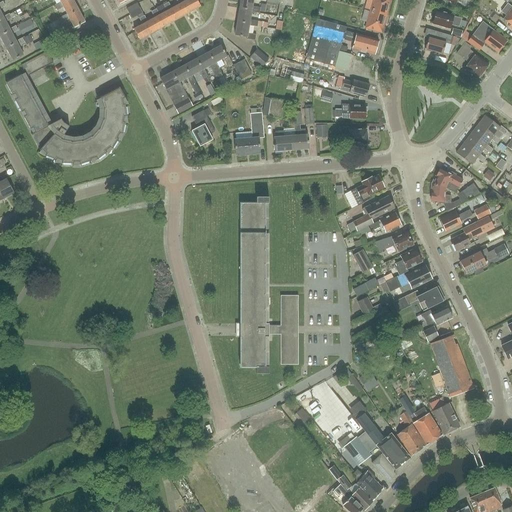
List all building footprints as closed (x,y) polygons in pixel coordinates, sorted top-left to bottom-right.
[(62,2),(55,5),(58,10),(64,7),(68,14),(69,15),(79,10),(74,0),(67,0),(62,3),(62,2)] [(172,9),(171,9),(177,20),(189,13),(183,2),(184,2),(182,0),(176,0),(179,5),(172,9)] [(187,0),(184,2),(183,2),(189,13),(201,7),(197,0),(187,0)] [(252,10),(252,11),(260,13),(260,7),(253,6),(253,0),(241,0),(240,8),(252,10)] [(371,10),(387,15),(389,7),(388,7),(389,0),(371,0),(370,3),(373,3),(371,10)] [(132,19),(138,16),(143,25),(134,29),(140,40),(152,33),(147,22),(137,3),(127,9),(132,19)] [(167,12),(160,15),(159,16),(164,26),(177,20),(171,9),(172,9),(168,3),(163,5),(167,12)] [(511,6),(508,3),(501,12),(506,16),(503,19),(510,24),(508,26),(511,29),(511,6)] [(251,19),(252,11),(252,10),(240,8),(238,21),(250,23),(250,25),(258,26),(268,27),(269,22),(259,21),(251,19)] [(147,22),(152,33),(164,26),(159,16),(160,15),(156,9),(152,12),(155,18),(147,22)] [(68,14),(62,17),(64,22),(71,19),(75,28),(86,22),(79,10),(69,15),(68,14)] [(371,10),(366,28),(380,32),(383,22),(385,23),(387,15),(371,10)] [(17,11),(10,15),(10,14),(4,17),(4,18),(0,20),(0,35),(0,36),(11,30),(10,29),(6,22),(12,19),(12,18),(19,15),(17,11)] [(459,27),(461,19),(453,17),(453,16),(436,11),(432,24),(441,27),(442,28),(450,30),(451,25),(459,27)] [(317,19),(304,65),(334,73),(335,67),(347,70),(351,54),(339,51),(343,39),(344,39),(346,30),(347,27),(317,19)] [(249,33),(250,25),(250,23),(238,21),(236,35),(248,37),(248,38),(256,40),(257,34),(249,33)] [(483,22),(479,27),(472,36),(465,30),(461,37),(479,50),(485,42),(491,47),(491,46),(498,52),(506,42),(499,36),(500,35),(483,22)] [(11,30),(0,36),(7,48),(17,42),(13,34),(19,31),(17,26),(10,29),(11,30)] [(461,37),(462,30),(454,28),(452,34),(461,37)] [(82,45),(90,41),(85,30),(77,34),(82,45)] [(346,30),(344,39),(354,42),(352,49),(361,52),(362,50),(375,54),(377,47),(378,46),(379,42),(378,41),(379,40),(346,30)] [(457,45),(460,38),(438,32),(435,40),(428,38),(427,39),(428,39),(425,49),(425,48),(425,49),(427,50),(427,51),(432,52),(432,51),(443,55),(443,54),(446,43),(454,46),(454,44),(457,45)] [(17,42),(7,48),(13,61),(24,55),(19,46),(26,43),(25,42),(29,39),(27,36),(17,42)] [(45,39),(34,45),(38,51),(48,45),(45,39)] [(489,65),(475,54),(469,50),(471,47),(465,43),(457,53),(469,63),(465,68),(479,78),(489,65)] [(215,63),(216,63),(224,58),(228,65),(233,63),(229,55),(228,56),(222,46),(209,52),(215,63)] [(257,49),(250,58),(262,67),(269,59),(257,49)] [(27,77),(54,63),(48,51),(21,65),(27,77)] [(220,70),(216,63),(215,63),(209,52),(198,59),(203,69),(205,69),(209,66),(213,73),(220,70)] [(209,76),(205,69),(203,69),(198,59),(185,65),(191,76),(192,75),(200,71),(204,78),(209,76)] [(242,80),(253,74),(245,59),(234,65),(242,80)] [(196,82),(192,75),(191,76),(185,65),(173,72),(179,83),(180,82),(188,78),(191,85),(196,82)] [(172,101),(174,106),(175,106),(189,99),(180,82),(179,83),(173,72),(161,78),(166,89),(173,86),(179,98),(172,101)] [(305,75),(292,72),(290,81),(303,84),(305,75)] [(45,156),(56,160),(62,164),(74,164),(80,165),(92,161),(98,160),(107,152),(112,149),(119,139),(123,134),(125,122),(127,116),(126,104),(125,98),(120,88),(119,88),(101,98),(104,108),(104,119),(100,128),(93,136),(84,140),(74,142),(64,140),(55,134),(49,126),(22,75),(7,83),(6,82),(6,83),(33,134),(32,135),(40,151),(45,156)] [(336,86),(351,90),(350,94),(366,98),(367,92),(369,91),(370,88),(369,87),(370,85),(351,79),(350,81),(338,78),(336,86)] [(221,96),(211,101),(212,102),(213,102),(215,105),(223,100),(221,96)] [(179,114),(193,106),(189,98),(189,99),(175,106),(179,114)] [(263,115),(265,115),(281,119),(282,114),(284,115),(286,105),(284,104),(284,102),(266,98),(263,115)] [(366,119),(366,105),(357,105),(357,104),(351,104),(351,105),(343,105),(342,109),(336,109),(336,117),(342,117),(342,119),(366,119)] [(192,131),(200,147),(213,140),(210,134),(215,132),(207,117),(212,114),(208,108),(204,111),(204,110),(192,117),(198,128),(192,131)] [(314,108),(305,108),(306,124),(315,123),(314,108)] [(265,138),(264,125),(262,110),(250,111),(251,126),(252,138),(235,140),(236,156),(260,154),(259,139),(265,138)] [(494,134),(501,139),(508,129),(501,124),(500,125),(486,114),(479,124),(494,135),(494,134)] [(64,135),(70,127),(64,123),(61,119),(52,124),(57,131),(64,135)] [(479,124),(472,133),(487,144),(488,143),(492,138),(498,143),(501,139),(494,134),(494,135),(479,124)] [(305,129),(299,130),(299,125),(294,126),(294,130),(295,136),(296,151),(310,149),(308,135),(306,135),(305,129)] [(316,126),(317,138),(328,137),(328,125),(316,126)] [(368,141),(369,141),(369,136),(368,136),(367,129),(357,131),(357,130),(349,130),(349,126),(339,127),(340,138),(350,137),(351,146),(360,145),(369,144),(368,141)] [(296,151),(295,136),(294,130),(276,132),(276,137),(274,138),(275,152),(296,151)] [(472,133),(465,142),(480,154),(480,153),(484,148),(490,152),(494,148),(488,143),(487,144),(472,133)] [(465,142),(457,152),(472,163),(477,157),(483,162),(487,157),(480,153),(480,154),(465,142)] [(506,148),(500,144),(497,148),(503,152),(506,148)] [(432,184),(445,189),(445,188),(456,193),(462,180),(440,168),(432,184)] [(490,181),(494,175),(489,172),(485,177),(490,181)] [(363,185),(351,191),(358,206),(364,204),(360,196),(367,193),(369,196),(384,188),(378,175),(373,178),(372,177),(362,182),(363,185)] [(0,195),(2,200),(14,193),(7,179),(0,183),(0,182),(0,195)] [(468,201),(462,192),(457,196),(459,200),(452,203),(450,203),(451,196),(445,196),(445,189),(432,184),(431,201),(438,202),(439,204),(443,204),(447,212),(468,201)] [(462,192),(468,201),(481,195),(473,184),(462,192)] [(372,221),(395,209),(388,196),(363,209),(366,216),(347,226),(352,234),(373,223),(372,221)] [(269,204),(269,197),(257,197),(257,203),(252,203),(245,203),(245,210),(241,210),(241,219),(245,219),(245,225),(241,225),(241,234),(245,234),(245,240),(241,240),(241,249),(245,249),(245,255),(241,255),(241,264),(245,264),(245,270),(240,270),(241,279),(245,279),(245,285),(240,285),(241,294),(245,294),(245,301),(240,301),(240,309),(245,309),(245,316),(240,316),(240,324),(245,324),(244,337),(240,337),(240,346),(245,346),(245,351),(241,352),(241,360),(245,360),(245,368),(256,368),(256,374),(269,374),(269,367),(266,367),(266,337),(269,337),(269,324),(266,324),(266,204),(269,204)] [(485,205),(473,211),(477,220),(489,214),(485,205)] [(460,222),(472,216),(469,210),(457,216),(455,212),(439,220),(443,228),(444,227),(445,231),(453,227),(453,228),(461,224),(460,222)] [(488,217),(491,221),(503,215),(501,210),(488,217)] [(398,226),(401,225),(396,214),(370,227),(371,228),(372,227),(374,231),(379,228),(378,225),(381,224),(385,233),(391,230),(393,232),(399,229),(398,226)] [(488,217),(470,226),(463,229),(465,233),(451,240),(453,245),(451,246),(454,251),(456,251),(456,252),(463,248),(464,249),(469,247),(468,246),(470,245),(468,241),(477,237),(476,235),(493,227),(488,217)] [(371,231),(369,227),(355,233),(357,237),(371,231)] [(489,235),(492,240),(506,233),(504,228),(489,235)] [(406,248),(413,245),(407,232),(398,237),(397,235),(388,240),(387,239),(376,243),(380,252),(395,244),(399,252),(403,250),(403,251),(407,249),(406,248)] [(365,239),(354,243),(355,248),(366,245),(365,239)] [(493,249),(494,250),(498,259),(509,254),(504,244),(493,249)] [(399,276),(404,274),(408,272),(407,269),(422,262),(416,249),(400,256),(402,261),(396,264),(397,266),(395,267),(399,276)] [(486,249),(460,262),(466,275),(473,271),(476,277),(484,273),(482,269),(499,261),(498,259),(494,250),(488,253),(486,249)] [(363,274),(373,268),(363,250),(353,256),(363,274)] [(399,276),(385,283),(390,293),(408,284),(411,290),(432,279),(425,265),(404,276),(404,274),(399,276)] [(357,297),(379,285),(375,278),(353,290),(357,297)] [(443,300),(444,299),(439,289),(437,289),(436,287),(419,296),(417,291),(393,304),(397,311),(418,301),(423,312),(443,302),(443,300)] [(298,326),(298,296),(281,296),(281,326),(298,326)] [(358,303),(364,315),(373,311),(367,298),(358,303)] [(437,326),(452,318),(447,307),(432,315),(430,311),(424,314),(428,323),(435,320),(437,326)] [(511,323),(508,326),(511,334),(511,340),(501,346),(507,358),(511,355),(511,323)] [(423,331),(427,342),(438,339),(433,327),(423,331)] [(298,335),(281,334),(280,365),(298,365),(298,335)] [(450,398),(474,389),(454,335),(430,344),(450,398)] [(358,378),(368,391),(378,384),(369,371),(358,378)] [(438,409),(433,412),(444,435),(460,426),(449,404),(438,409)] [(304,407),(298,412),(306,422),(312,416),(304,407)] [(411,419),(409,416),(406,412),(400,416),(404,424),(408,425),(412,422),(411,419)] [(395,469),(410,458),(391,433),(384,439),(364,413),(356,420),(383,453),(395,469)] [(442,435),(428,413),(413,423),(427,445),(442,435)] [(274,422),(278,427),(281,424),(287,419),(284,414),(274,422)] [(412,425),(412,424),(397,435),(411,456),(426,446),(412,425)] [(293,425),(290,427),(295,434),(298,431),(293,425)] [(287,430),(283,432),(289,439),(292,436),(287,430)] [(268,433),(248,454),(306,511),(341,511),(281,453),(284,450),(268,433)] [(356,437),(344,447),(359,466),(371,456),(356,437)] [(383,453),(371,464),(388,483),(395,475),(393,471),(395,469),(383,453)] [(372,501),(359,487),(353,494),(349,488),(351,486),(344,475),(343,476),(335,466),(330,470),(346,491),(364,509),(365,510),(372,501)] [(359,487),(372,501),(383,489),(374,480),(375,478),(367,470),(363,475),(357,470),(354,473),(356,475),(356,484),(359,487)] [(335,478),(332,481),(338,487),(341,485),(335,478)] [(329,484),(326,486),(331,493),(334,490),(329,484)] [(361,511),(364,509),(346,491),(345,490),(341,485),(335,491),(340,495),(342,493),(348,500),(343,505),(349,511),(361,511)] [(489,511),(502,507),(495,489),(494,488),(483,493),(488,505),(484,507),(485,510),(483,511),(489,511)] [(483,511),(485,510),(484,507),(488,505),(483,493),(470,499),(475,510),(473,511),(483,511)]
